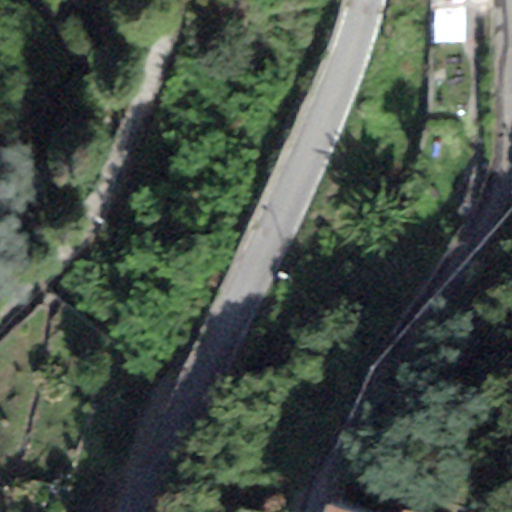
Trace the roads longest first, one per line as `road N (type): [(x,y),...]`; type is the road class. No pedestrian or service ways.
road 1 (tertiary): [(369,0),(362,40),(151,511)]
road 2 (residential): [(511,130),(502,203),(332,451),(311,511)]
road 3 (residential): [(506,0),(511,126)]
